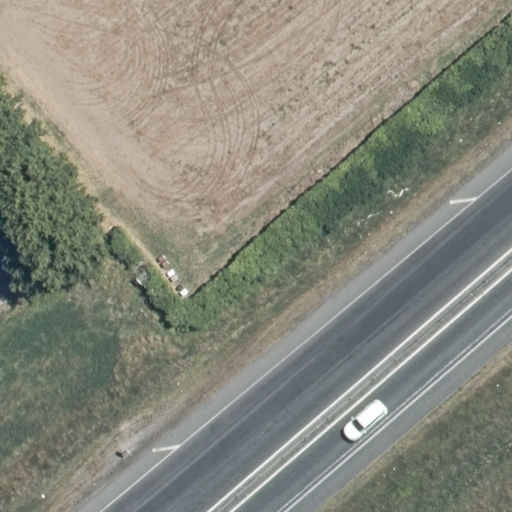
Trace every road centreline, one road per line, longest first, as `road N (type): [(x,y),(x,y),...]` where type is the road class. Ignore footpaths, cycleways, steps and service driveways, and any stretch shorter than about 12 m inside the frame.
road 1 (trunk): [(161,511),(285,397),(511,220)]
road 2 (trunk): [(511,295),(260,511)]
